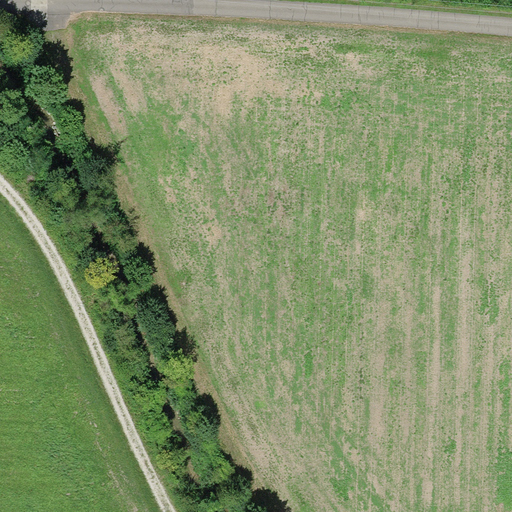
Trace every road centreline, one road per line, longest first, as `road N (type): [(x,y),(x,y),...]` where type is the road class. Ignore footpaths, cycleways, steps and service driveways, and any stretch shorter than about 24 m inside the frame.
road 1 (track): [(47,1),(53,38),(170,322),(270,511)]
road 2 (track): [(0,1),(283,10),(511,29)]
road 3 (track): [(168,511),(49,257),(0,192)]
